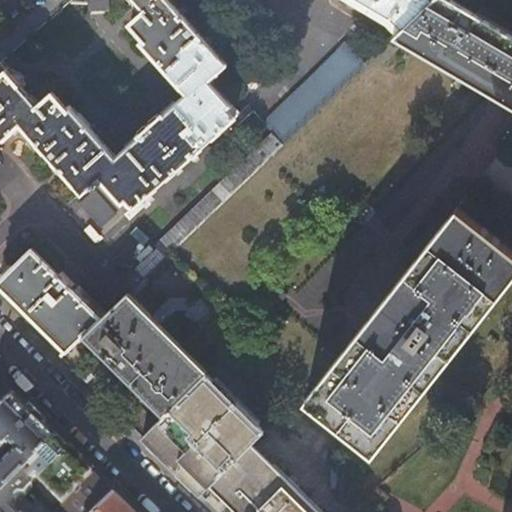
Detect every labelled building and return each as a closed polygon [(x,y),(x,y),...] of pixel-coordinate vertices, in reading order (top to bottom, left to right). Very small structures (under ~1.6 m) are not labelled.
[(393,36),(431,0),(135,0),(144,11),(131,23),(144,40),(141,43),(187,93),(176,102),(174,101),(163,111),(162,110),(137,133),(138,134),(126,144),(128,146),(117,156),(71,105),(67,107),(53,91),(39,104),(23,86),(27,83),(14,68),(10,71),(0,62),(0,140),(21,123),(35,139),(31,142),(35,146),(39,143),(61,169),(58,172),(61,176),(64,173),(83,194),(93,185),(96,187),(104,180),(130,211),(127,214),(132,219),(150,202),(149,202),(154,197),(150,193),(175,170),(179,174),(183,171),(180,167),(191,157),(194,160),(198,156),(195,153),(221,130),(224,133),(227,130),(225,127),(240,113),(210,79),(227,63),(209,43),(213,40),(209,35),(205,38),(183,14),(187,11),(183,6),(179,10),(170,0),(349,0),(371,13),(368,18),(383,27),(385,31),(357,57),(344,43),(260,123),(271,134),(156,247),(165,256),(393,36)] [(511,34),(506,31),(452,0),(431,0),(393,36),(511,105),(511,34)] [(307,398),(374,452),(511,277),(511,249),(458,210),(307,398)] [(87,230),(97,241),(101,237),(91,226),(87,230)] [(83,335),(106,312),(80,287),(75,291),(71,287),(74,284),(63,273),(60,276),(32,248),(4,277),(0,280),(0,284),(66,350),(83,335)] [(123,295),(106,312),(83,335),(103,355),(106,358),(115,367),(164,416),(208,374),(129,293),(125,297),(123,295)] [(208,374),(164,416),(143,437),(200,494),(211,485),(255,443),(266,433),(208,374)] [(6,387),(0,381),(0,412),(16,396),(6,387)] [(16,396),(0,412),(0,451),(2,453),(9,446),(16,454),(0,469),(0,497),(58,438),(37,418),(16,396)] [(61,442),(58,438),(0,497),(0,511),(15,511),(13,510),(16,500),(20,495),(24,496),(33,487),(32,484),(37,480),(62,505),(93,473),(61,442)] [(324,511),(255,443),(211,485),(213,487),(216,490),(221,495),(226,499),(239,511),(324,511)] [(106,487),(93,473),(62,505),(60,506),(65,511),(98,511),(115,495),(106,487)] [(115,495),(98,511),(131,511),(118,499),(115,495)]
